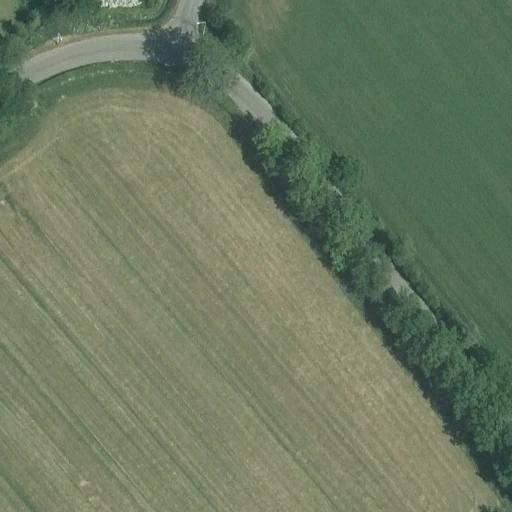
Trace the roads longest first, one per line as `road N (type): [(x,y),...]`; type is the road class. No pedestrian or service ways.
road 1 (tertiary): [(511,435),(266,117),(222,77),(173,54)]
road 2 (unclassified): [(0,91),(99,47),(173,54)]
